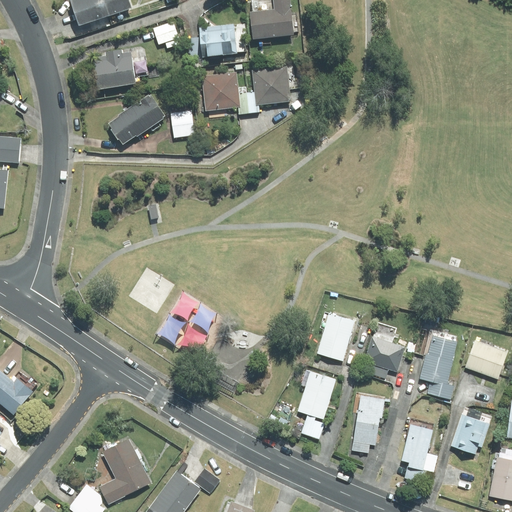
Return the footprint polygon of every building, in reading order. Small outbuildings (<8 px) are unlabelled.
[(67,0),(77,28),(135,11),(131,0),(67,0)] [(293,38),(287,0),(271,0),(272,11),(248,14),(251,42),(293,38)] [(167,51),(177,47),(176,42),(179,41),(172,22),(151,30),(158,48),(165,46),(167,51)] [(237,57),(234,26),(197,29),(198,38),(189,39),(192,61),(237,57)] [(94,91),(135,86),(131,53),(121,54),(120,50),(102,53),(103,57),(90,59),(94,91)] [(199,78),(203,114),(235,110),(236,116),(258,114),(258,106),(288,103),(285,68),(251,72),(253,93),(236,95),(234,74),(199,78)] [(105,123),(121,147),(164,118),(148,94),(105,123)] [(190,112),(169,114),(171,140),(193,137),(190,112)] [(0,163),(18,165),(20,141),(0,139),(0,163)] [(156,204),(149,206),(151,219),(153,219),(158,217),(156,204)] [(352,323),(327,317),(318,355),(342,362),(352,323)] [(457,344),(431,338),(420,380),(446,387),(457,344)] [(404,349),(372,339),(364,364),(396,374),(404,349)] [(507,356),(474,343),(464,368),(497,382),(507,356)] [(29,396),(0,373),(0,405),(13,416),(29,396)] [(335,380),(307,373),(296,411),(324,419),(335,380)] [(383,400),(360,396),(352,444),(375,448),(383,400)] [(488,422),(460,411),(447,447),(475,457),(488,422)] [(435,432),(410,425),(398,465),(424,473),(435,432)] [(150,483),(127,438),(100,452),(114,478),(98,486),(108,505),(150,483)] [(511,462),(494,459),(487,496),(511,501),(511,462)] [(185,511),(200,491),(175,473),(147,511),(185,511)] [(81,491),(68,507),(73,511),(104,511),(105,511),(81,491)]
